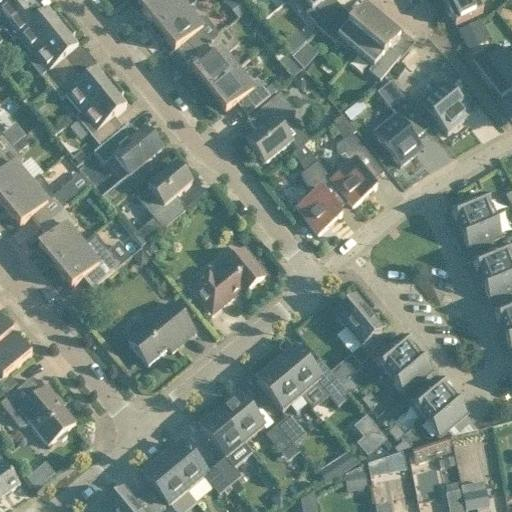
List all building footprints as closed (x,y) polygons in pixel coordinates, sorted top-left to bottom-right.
[(0,0),(0,34),(3,32),(26,13),(17,2),(18,0),(0,0)] [(176,0),(149,0),(153,5),(142,14),(152,27),(148,29),(147,29),(154,38),(186,12),(176,0)] [(239,0),(236,0),(229,6),(240,19),(249,12),(239,0)] [(299,0),(310,13),(305,17),(318,33),(340,12),(330,0),(299,0)] [(482,15),(474,0),(456,0),(444,6),(455,28),(482,15)] [(355,56),(381,25),(363,9),(353,22),(340,12),(318,33),(334,46),(338,42),(355,56)] [(205,20),(198,26),(186,12),(154,38),(161,46),(162,45),(161,45),(164,42),(174,54),(186,45),(195,56),(218,37),(205,20)] [(47,14),(35,24),(26,13),(3,32),(13,44),(20,37),(35,55),(65,30),(56,20),(53,22),(47,14)] [(477,24),(459,33),(468,53),(486,44),(477,24)] [(400,40),(381,25),(355,56),(372,70),(368,75),(380,85),(399,61),(389,52),(400,40)] [(74,41),(65,30),(35,55),(27,61),(51,91),(73,74),(75,72),(66,61),(77,51),(71,44),(74,41)] [(218,37),(195,56),(204,67),(192,76),(202,89),(199,91),(198,91),(204,100),(218,89),(219,88),(220,87),(236,74),(224,59),(239,47),(226,30),(218,37)] [(511,51),(508,55),(509,56),(499,64),(498,62),(493,67),(481,52),(479,53),(482,57),(472,65),(500,100),(510,93),(511,95),(511,51)] [(294,64),(286,72),(293,80),(301,72),(294,64)] [(405,70),(399,65),(392,73),(398,78),(405,70)] [(0,72),(0,98),(11,92),(0,72)] [(96,73),(84,83),(75,72),(73,74),(51,91),(61,103),(69,97),(84,114),(114,90),(105,79),(102,81),(96,73)] [(256,83),(248,88),(236,74),(220,87),(219,88),(218,89),(204,100),(211,108),(212,107),(215,104),(225,116),(237,107),(247,119),(270,100),(256,83)] [(302,75),(292,83),(297,88),(303,89),(309,84),(302,75)] [(438,78),(415,97),(442,130),(465,111),(438,78)] [(428,132),(390,86),(377,97),(394,118),(372,136),(400,171),(423,152),(415,142),(428,132)] [(84,114),(76,121),(90,138),(100,150),(123,131),(114,120),(126,111),(120,103),(122,101),(114,90),(84,114)] [(281,131),(292,122),(294,121),(294,118),(294,116),(294,115),(279,97),(262,111),(247,124),(256,135),(245,144),(264,167),(266,166),(282,153),(292,145),(281,131)] [(39,106),(34,111),(40,118),(45,114),(39,106)] [(350,112),(344,116),(350,124),(357,120),(350,112)] [(333,126),(342,145),(335,151),(347,171),(332,183),(331,184),(348,205),(352,211),(376,192),(372,186),(383,177),(353,139),(356,136),(342,119),(333,126)] [(144,132),(137,138),(128,128),(123,131),(100,150),(93,156),(103,167),(113,159),(130,179),(161,153),(144,132)] [(0,135),(0,160),(12,151),(4,141),(0,135)] [(22,142),(12,151),(17,157),(28,148),(22,142)] [(298,154),(294,157),(298,165),(309,156),(304,149),(299,153),(298,154)] [(20,160),(17,157),(12,151),(0,160),(0,206),(3,210),(31,187),(18,172),(25,166),(20,160)] [(80,154),(72,160),(78,167),(85,160),(80,154)] [(337,214),(348,205),(331,184),(332,183),(317,165),(300,179),(312,199),(296,213),(318,239),(342,220),(337,214)] [(136,201),(149,217),(163,233),(172,226),(187,213),(176,200),(191,188),(176,169),(136,201)] [(31,187),(3,210),(20,230),(31,220),(41,231),(63,212),(81,197),(91,189),(81,177),(72,185),(53,200),(50,196),(51,192),(40,179),(31,187)] [(109,210),(117,203),(109,194),(101,201),(109,210)] [(483,197),(450,211),(459,232),(492,219),(483,197)] [(72,222),(71,222),(63,212),(41,231),(50,242),(38,252),(54,272),(69,259),(82,249),(70,234),(77,228),(72,222)] [(492,219),(459,232),(468,254),(502,240),(492,219)] [(69,259),(54,272),(71,292),(82,282),(92,293),(121,269),(115,262),(96,237),(82,249),(69,259)] [(151,245),(144,251),(150,258),(154,255),(155,250),(151,245)] [(472,261),(480,283),(511,270),(511,265),(505,247),(472,261)] [(187,289),(208,315),(220,305),(223,310),(233,301),(231,298),(238,293),(242,298),(266,279),(244,252),(214,277),(209,270),(187,289)] [(142,253),(133,261),(140,271),(150,263),(142,253)] [(511,270),(480,283),(490,305),(511,295),(511,270)] [(339,316),(335,319),(361,350),(351,359),(360,369),(382,351),(374,341),(381,335),(354,303),(350,307),(348,303),(337,313),(339,316)] [(511,304),(493,312),(502,335),(511,331),(511,304)] [(179,345),(192,334),(195,338),(196,337),(170,306),(147,324),(150,328),(128,346),(147,370),(169,353),(171,357),(178,351),(177,350),(179,349),(179,345)] [(0,348),(12,338),(0,322),(0,348)] [(511,355),(511,331),(502,335),(511,356),(511,355)] [(19,346),(12,338),(0,348),(0,386),(31,361),(19,346)] [(373,362),(388,381),(416,357),(400,339),(373,362)] [(294,353),(275,369),(301,400),(320,384),(294,353)] [(416,357),(388,381),(403,399),(431,376),(416,357)] [(307,407),(301,400),(275,369),(256,385),(282,416),(290,409),(296,417),(307,407)] [(338,369),(330,376),(334,382),(340,389),(349,381),(338,369)] [(9,379),(0,387),(0,389),(6,396),(16,388),(9,379)] [(4,403),(0,406),(0,407),(18,429),(25,430),(25,429),(29,427),(35,435),(48,450),(56,443),(62,443),(66,440),(66,435),(75,428),(62,411),(64,410),(48,390),(41,395),(31,382),(15,394),(4,403)] [(350,400),(341,389),(340,389),(334,382),(322,391),(339,411),(350,401),(350,400)] [(341,389),(350,400),(358,393),(349,382),(341,389)] [(451,400),(436,382),(408,405),(424,423),(451,400)] [(369,396),(361,403),(370,414),(378,407),(369,396)] [(451,400),(424,423),(439,441),(466,418),(451,400)] [(237,401),(218,417),(244,448),(263,432),(237,401)] [(224,463),(214,471),(230,489),(237,484),(241,481),(234,472),(252,457),(244,448),(218,417),(199,433),(224,463)] [(366,419),(354,429),(364,441),(357,446),(368,458),(386,443),(366,419)] [(277,429),(293,449),(305,439),(289,420),(277,429)] [(496,440),(511,435),(511,426),(493,432),(496,440)] [(396,428),(387,435),(396,446),(405,439),(396,428)] [(282,458),(293,449),(277,429),(266,439),(282,458)] [(394,453),(397,457),(411,452),(404,444),(394,453)] [(447,444),(412,456),(416,468),(451,456),(447,444)] [(219,499),(230,489),(214,471),(205,479),(180,449),(161,465),(187,495),(204,481),(219,499)] [(403,456),(368,467),(371,481),(407,474),(403,456)] [(0,461),(0,502),(20,489),(0,461)] [(453,461),(438,464),(440,473),(454,470),(453,461)] [(168,511),(187,495),(161,465),(142,481),(168,511)] [(333,466),(318,476),(327,488),(342,479),(333,466)] [(364,476),(344,479),(345,487),(356,485),(357,495),(367,493),(364,476)] [(237,484),(230,489),(237,497),(243,492),(237,484)] [(445,488),(447,498),(446,498),(448,511),(462,511),(459,495),(458,486),(445,488)] [(465,511),(484,511),(489,511),(484,486),(461,490),(465,511)] [(107,509),(103,511),(136,511),(122,495),(118,499),(116,496),(104,506),(107,509)] [(317,511),(314,497),(301,505),(302,511),(317,511)] [(389,511),(389,509),(387,499),(374,502),(375,511),(389,511)]
